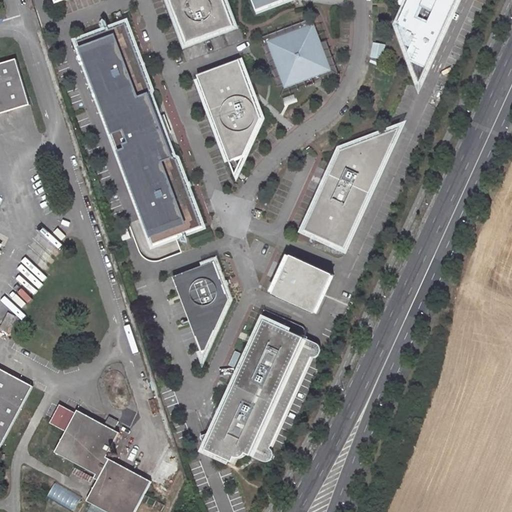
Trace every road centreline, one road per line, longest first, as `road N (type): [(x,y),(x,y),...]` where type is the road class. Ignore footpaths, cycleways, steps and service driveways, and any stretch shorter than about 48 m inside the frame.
road 1 (primary): [(377,379),(511,81)]
road 2 (unclassified): [(360,0),(357,56),(332,109),(256,178),(228,223)]
road 3 (unclassified): [(148,0),(228,223)]
road 4 (primary): [(377,379),(301,511)]
road 5 (primary): [(331,511),(377,379)]
road 6 (unknown): [(17,243),(28,162),(54,128)]
road 7 (unknown): [(320,326),(270,439)]
